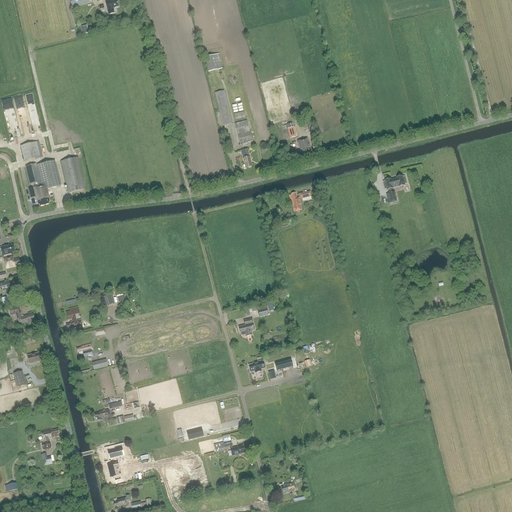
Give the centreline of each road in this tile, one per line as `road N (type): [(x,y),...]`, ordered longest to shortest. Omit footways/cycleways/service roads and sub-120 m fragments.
road 1 (unclassified): [(89,511),(21,236),(24,221),(189,195),(511,113)]
road 2 (track): [(308,187),(194,213),(215,296),(132,317),(126,286),(80,299)]
road 3 (track): [(271,511),(215,296)]
road 4 (track): [(140,0),(189,195)]
road 5 (track): [(481,121),(450,0)]
